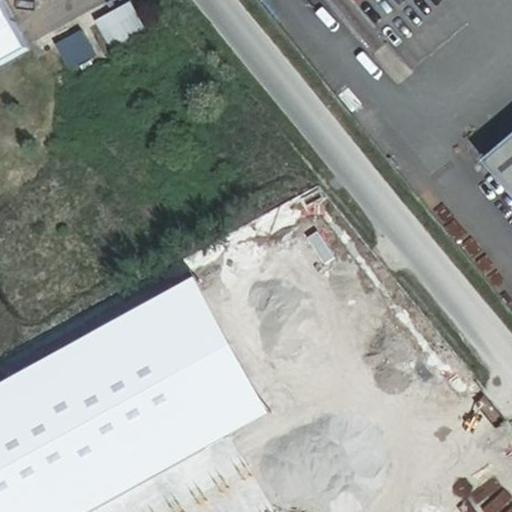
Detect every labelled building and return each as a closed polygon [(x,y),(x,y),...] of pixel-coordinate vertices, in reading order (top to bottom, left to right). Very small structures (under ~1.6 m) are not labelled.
[(0,0),(0,59),(23,47),(0,3),(0,0)] [(417,0),(353,0),(405,54),(438,23),(417,0)] [(96,19),(115,55),(151,37),(133,1),(96,19)] [(66,67),(95,58),(87,31),(58,40),(66,67)] [(511,123),(475,154),(511,198),(511,123)] [(199,279),(0,388),(0,511),(95,511),(274,414),(199,279)] [(415,436),(406,445),(445,484),(454,476),(415,436)]
